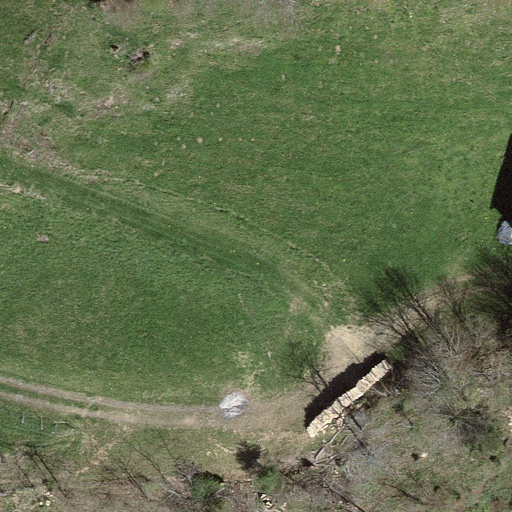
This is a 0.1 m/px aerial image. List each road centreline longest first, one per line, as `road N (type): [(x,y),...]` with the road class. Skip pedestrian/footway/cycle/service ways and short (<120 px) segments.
road 1 (track): [(0,382),(189,418),(290,412),(322,390),(360,314)]
road 2 (track): [(0,165),(219,240),(360,314)]
